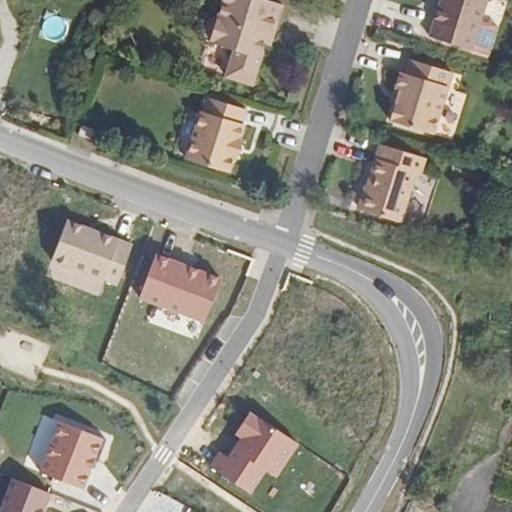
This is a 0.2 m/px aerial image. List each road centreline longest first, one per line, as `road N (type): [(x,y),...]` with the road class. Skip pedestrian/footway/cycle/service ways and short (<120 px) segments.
road 1 (tertiary): [(360,511),(406,419),(424,341),(394,294),(279,242)]
road 2 (residential): [(279,242),(258,309),(125,511)]
road 3 (tertiary): [(279,242),(0,137)]
road 4 (residential): [(279,242),(357,0)]
